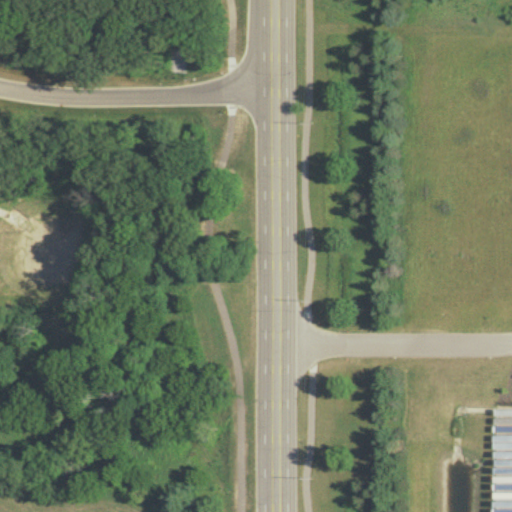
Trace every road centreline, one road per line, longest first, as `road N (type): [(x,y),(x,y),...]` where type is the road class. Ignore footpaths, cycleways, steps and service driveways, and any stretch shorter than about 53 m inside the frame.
road 1 (tertiary): [(270,511),(269,0)]
road 2 (residential): [(270,86),(67,89),(0,80)]
